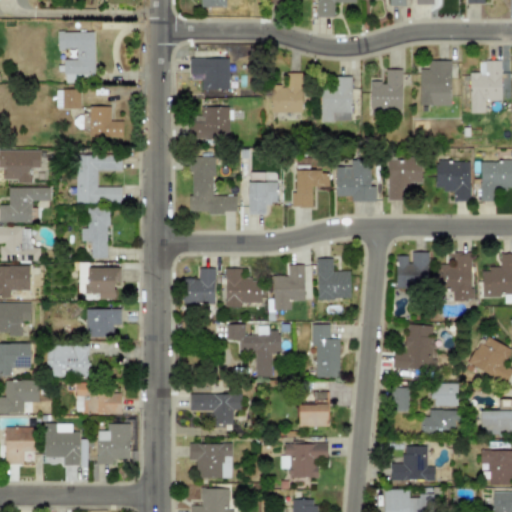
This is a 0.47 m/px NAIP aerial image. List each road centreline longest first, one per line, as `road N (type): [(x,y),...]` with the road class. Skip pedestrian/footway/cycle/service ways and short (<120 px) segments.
road 1 (residential): [(151,511),(149,0)]
road 2 (residential): [(149,25),(250,25),(322,42),(413,25),(511,25)]
road 3 (residential): [(154,242),(270,240),(347,224),(511,225)]
road 4 (residential): [(353,511),(379,224)]
road 5 (residential): [(0,494),(151,498)]
